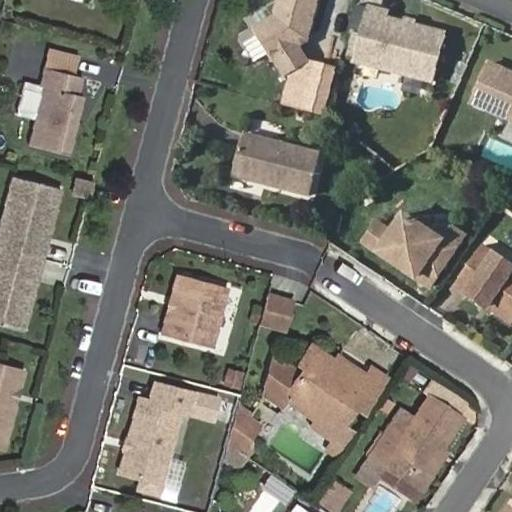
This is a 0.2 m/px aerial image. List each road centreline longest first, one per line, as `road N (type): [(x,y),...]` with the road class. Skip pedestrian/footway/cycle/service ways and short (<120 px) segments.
road 1 (residential): [(0,487),(52,480),(85,441),(195,0)]
road 2 (residential): [(511,398),(333,272)]
